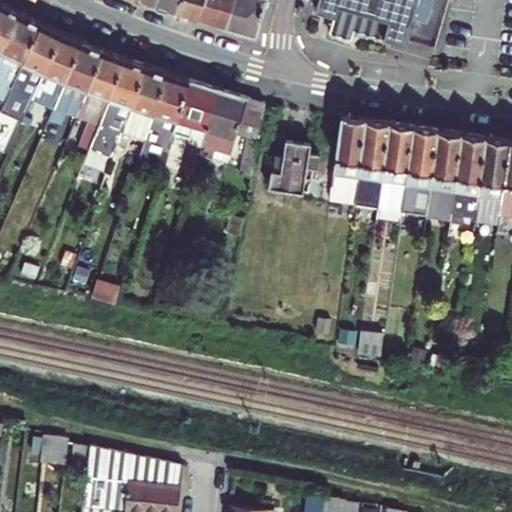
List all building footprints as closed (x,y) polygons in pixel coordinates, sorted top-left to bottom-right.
[(155,0),(154,4),(176,11),(179,0),(155,0)] [(198,18),(203,0),(179,0),(176,11),(198,18)] [(227,26),(234,0),(203,0),(198,18),(227,26)] [(234,0),(227,26),(256,34),(266,0),(234,0)] [(318,0),(316,11),(334,17),(329,33),(351,40),(353,31),(406,46),(412,26),(411,25),(418,0),(318,0)] [(0,53),(21,12),(1,2),(0,3),(0,53)] [(0,100),(3,102),(42,22),(21,12),(0,53),(0,100)] [(62,31),(42,22),(3,102),(0,108),(0,111),(21,121),(33,96),(62,31)] [(55,106),(83,40),(62,31),(33,96),(55,106)] [(103,48),(83,40),(55,106),(61,109),(51,134),(67,140),(78,115),(103,48)] [(96,133),(125,57),(103,48),(78,115),(89,120),(79,144),(90,148),(96,133)] [(116,148),(146,65),(125,57),(96,133),(90,148),(113,158),(116,148)] [(145,139),(167,71),(146,65),(116,148),(123,151),(129,134),(145,139)] [(168,146),(189,78),(167,71),(145,139),(168,146)] [(198,151),(217,87),(189,78),(168,146),(162,165),(191,174),(198,151)] [(265,102),(217,87),(198,151),(212,156),(214,149),(230,154),(237,133),(247,136),(240,173),(251,174),(265,102)] [(354,203),(366,118),(341,114),(334,171),(330,200),(354,203)] [(390,121),(366,118),(354,203),(378,206),(390,121)] [(402,209),(414,124),(390,121),(378,206),(402,209)] [(438,128),(414,124),(402,209),(426,212),(428,202),(438,128)] [(451,206),(462,132),(438,128),(428,202),(451,206)] [(478,194),(487,135),(462,132),(451,206),(450,217),(448,233),(460,236),(463,209),(460,208),(462,199),(463,192),(478,194)] [(67,140),(51,134),(47,143),(63,149),(67,140)] [(499,220),(510,138),(487,135),(478,194),(477,201),(475,220),(498,223),(499,220)] [(511,213),(511,138),(510,138),(499,220),(505,220),(506,213),(511,213)] [(268,188),(313,194),(319,155),(310,153),(311,143),(286,139),(283,158),(281,171),(276,171),(272,170),(268,188)] [(228,160),(230,154),(214,149),(212,156),(228,160)] [(463,192),(462,199),(477,201),(478,194),(463,192)] [(450,217),(451,206),(428,202),(426,212),(426,213),(450,217)] [(240,233),(243,216),(231,214),(227,231),(240,233)] [(38,268),(24,262),(21,271),(35,276),(38,268)] [(383,332),(361,329),(359,345),(381,349),(383,332)] [(381,349),(359,345),(358,350),(381,353),(381,349)] [(66,461),(68,438),(46,433),(43,458),(66,461)] [(73,470),(87,472),(90,443),(76,439),(73,470)] [(108,511),(101,511),(107,464),(121,467),(124,450),(90,443),(87,472),(82,511),(108,511)] [(178,511),(183,463),(124,450),(121,467),(107,464),(101,511),(108,511),(178,511)] [(321,511),(323,494),(307,490),(304,511),(321,511)] [(323,494),(321,511),(357,511),(358,503),(323,494)]
